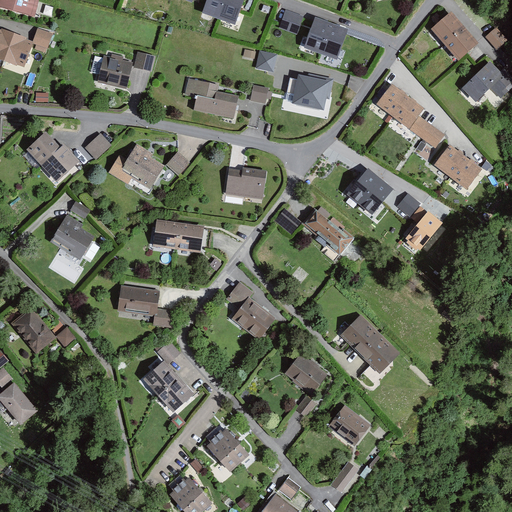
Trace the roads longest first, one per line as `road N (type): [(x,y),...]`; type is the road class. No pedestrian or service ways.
road 1 (residential): [(0,110),(131,121),(307,153)]
road 2 (residential): [(222,390),(184,339),(243,251)]
road 3 (residential): [(360,366),(334,355),(243,251)]
road 4 (residential): [(0,253),(110,373)]
road 5 (track): [(131,511),(110,373)]
road 6 (residential): [(310,488),(222,390)]
road 7 (residential): [(278,0),(399,45)]
road 8 (residential): [(307,153),(340,128),(389,59)]
road 9 (residential): [(470,152),(389,59)]
